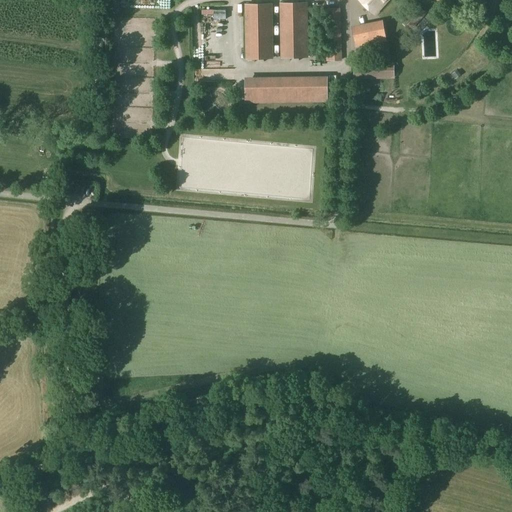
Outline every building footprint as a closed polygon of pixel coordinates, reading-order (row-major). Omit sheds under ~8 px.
[(360,0),(375,13),(387,0),(360,0)] [(207,3),(208,11),(223,10),(222,2),(207,3)] [(282,58),(311,57),(311,51),(309,50),(308,2),(281,3),(282,58)] [(244,3),(245,59),(273,58),(272,3),(244,3)] [(423,13),(419,5),(401,15),(406,23),(423,13)] [(342,60),(340,8),(313,9),(313,17),(325,17),(329,61),(342,60)] [(382,21),(352,28),(356,47),(386,41),(382,21)] [(203,42),(213,42),(213,33),(202,33),(203,42)] [(200,57),(200,68),(209,68),(209,78),(222,78),(222,67),(212,68),(212,56),(200,57)] [(394,62),(358,63),(353,63),(353,79),(394,78),(394,62)] [(327,76),(244,77),(244,103),(328,102),(327,76)]
